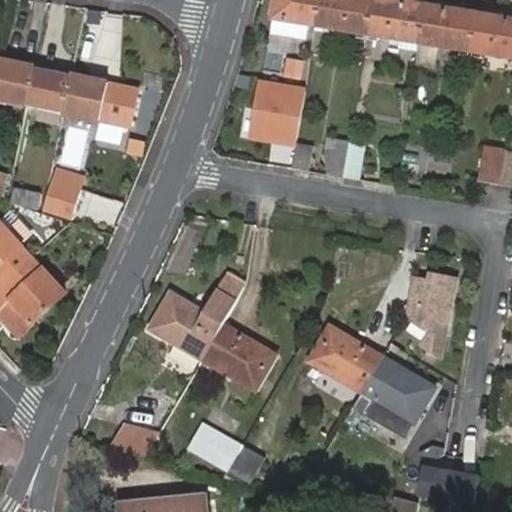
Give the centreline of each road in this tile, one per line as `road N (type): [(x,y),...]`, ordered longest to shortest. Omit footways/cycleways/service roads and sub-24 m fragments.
road 1 (residential): [(179,170),(484,218),(502,241),(467,443)]
road 2 (tertiary): [(62,419),(179,170)]
road 3 (tertiary): [(179,170),(232,6)]
